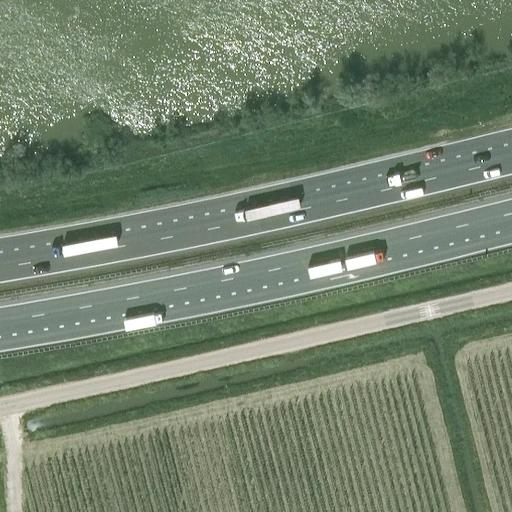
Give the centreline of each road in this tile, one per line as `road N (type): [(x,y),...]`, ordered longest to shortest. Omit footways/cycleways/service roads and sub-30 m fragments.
road 1 (unclassified): [(0,408),(511,291)]
road 2 (motorway): [(0,321),(324,260),(511,213)]
road 3 (motorway): [(511,161),(314,211),(0,267)]
